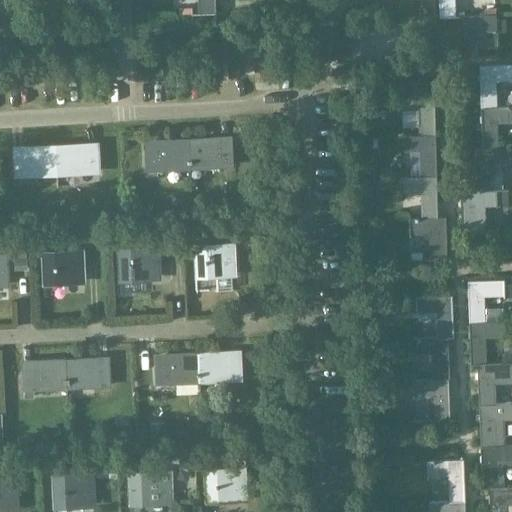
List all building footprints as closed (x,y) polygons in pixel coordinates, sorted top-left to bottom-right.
[(197,0),(198,16),(214,16),(213,0),(197,0)] [(437,0),(439,19),(455,18),(454,0),(437,0)] [(477,59),(476,32),(496,31),(496,15),(458,17),(460,60),(477,59)] [(240,52),(226,53),(227,75),(242,75),(240,52)] [(511,64),(479,66),(480,108),(497,108),(497,106),(496,81),(511,80),(511,64)] [(418,111),(419,135),(419,136),(435,136),(434,94),(398,95),(398,111),(418,111)] [(480,108),(482,148),(482,150),(498,149),(498,148),(498,123),(511,121),(511,105),(497,106),(497,108),(480,108)] [(435,136),(419,136),(419,135),(399,136),(399,152),(420,152),(420,177),(420,178),(436,177),(435,136)] [(187,138),(186,138),(187,168),(188,168),(188,167),(220,166),(220,165),(230,164),(229,142),(219,142),(218,137),(187,139),(187,138)] [(154,147),(144,148),(145,169),(187,168),(186,138),(185,138),(185,139),(154,140),(154,147)] [(54,145),(53,145),(55,175),(55,174),(87,172),(87,171),(97,171),(96,153),(87,154),(86,144),(54,145)] [(22,161),(11,162),(12,175),(54,174),(54,175),(55,175),(53,145),(52,145),(52,146),(21,147),(22,161)] [(474,149),(476,190),(476,191),(492,191),(492,190),(491,173),(502,172),(501,164),(511,163),(511,147),(498,148),(498,149),(482,150),(482,148),(474,149)] [(421,218),(422,219),(438,219),(438,218),(436,177),(420,178),(420,177),(400,178),(400,193),(421,193),(421,218)] [(476,190),(460,191),(462,233),(478,233),(484,232),(483,206),(497,205),(497,189),(492,190),(492,191),(476,191),(476,190)] [(438,218),(438,219),(422,219),(421,218),(409,219),(409,235),(430,234),(431,260),(446,260),(445,218),(438,218)] [(233,244),(191,245),(193,278),(194,278),(194,276),(224,275),(224,274),(223,274),(223,267),(234,266),(233,244)] [(157,247),(116,249),(117,281),(118,281),(118,280),(148,278),(148,274),(158,273),(157,247)] [(81,250),(40,252),(41,284),(42,284),(42,283),(72,282),(72,281),(71,262),(82,262),(81,250)] [(503,280),(466,281),(468,324),(484,322),(483,296),(504,295),(503,280)] [(438,338),(447,338),(453,338),(451,295),(415,296),(416,312),(437,311),(438,338)] [(469,365),(476,365),(476,364),(486,363),(485,337),(505,337),(505,321),(484,322),(468,324),(469,365)] [(448,379),(447,338),(438,338),(411,339),(411,354),(431,353),(432,378),(433,379),(448,379)] [(228,352),(196,353),(197,382),(240,380),(239,364),(228,364),(228,352)] [(164,355),(165,368),(154,369),(155,384),(197,382),(196,353),(164,355)] [(96,372),(96,358),(63,359),(64,387),(107,386),(106,372),(96,372)] [(21,389),(64,387),(63,359),(31,360),(31,374),(21,375),(21,389)] [(511,378),(511,361),(486,363),(476,364),(476,365),(478,406),(494,405),(494,404),(493,379),(511,378)] [(450,421),(448,379),(433,379),(432,378),(412,379),(413,395),(433,394),(434,422),(450,421)] [(494,405),(478,406),(479,447),(496,447),(496,446),(503,446),(502,420),(511,419),(511,403),(494,404),(494,405)] [(479,447),(481,489),(488,489),(488,488),(497,487),(496,461),(511,460),(511,445),(503,446),(496,446),(496,447),(479,447)] [(233,468),(202,469),(204,501),(205,501),(205,500),(235,499),(234,488),(244,488),(243,467),(243,458),(232,458),(233,468)] [(448,502),(464,501),(462,459),(426,461),(426,477),(447,476),(448,501),(448,502)] [(159,502),(159,497),(158,485),(168,485),(168,471),(126,473),(128,505),(129,505),(129,503),(159,502)] [(50,476),(51,497),(52,508),(82,506),(81,489),(92,489),(91,475),(50,476)] [(0,510),(18,509),(16,478),(0,478),(0,510)] [(511,486),(497,487),(488,488),(488,489),(489,511),(504,511),(504,503),(511,502),(511,486)] [(464,511),(464,501),(448,502),(448,501),(427,502),(427,511),(464,511)]
